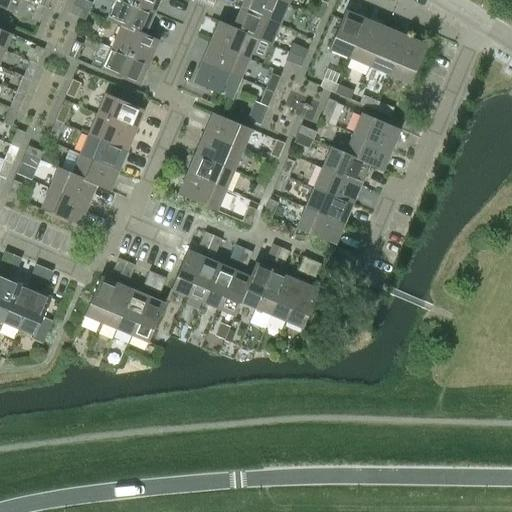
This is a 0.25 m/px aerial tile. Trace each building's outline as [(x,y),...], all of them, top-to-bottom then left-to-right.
[(8,0),(0,0),(0,8),(5,10),(8,0)] [(83,0),(75,0),(73,5),(88,12),(91,3),(83,0)] [(114,0),(106,21),(120,26),(120,25),(144,35),(153,13),(121,0),(114,0)] [(121,0),(153,13),(158,0),(121,0)] [(275,0),(243,0),(240,8),(278,25),(287,5),(275,0)] [(312,15),(320,19),(327,4),(319,0),(312,15)] [(38,23),(45,8),(37,4),(30,19),(38,23)] [(84,20),(88,12),(73,5),(69,14),(84,20)] [(240,8),(232,27),(231,28),(256,39),(256,40),(270,46),(278,25),(240,8)] [(328,49),(349,58),(365,20),(344,11),(328,49)] [(320,19),(312,15),(305,31),(314,34),(320,19)] [(385,28),(365,20),(349,58),(369,67),(385,28)] [(248,59),(256,40),(256,39),(231,28),(232,27),(218,21),(209,42),(248,59)] [(158,40),(144,35),(120,25),(120,26),(111,47),(148,63),(158,40)] [(405,36),(385,28),(369,67),(388,75),(405,36)] [(0,49),(4,51),(11,34),(0,29),(0,49)] [(405,36),(388,75),(409,84),(426,45),(405,36)] [(82,45),(74,41),(67,56),(76,60),(82,45)] [(201,62),(239,79),(248,59),(209,42),(201,62)] [(288,52),(303,59),(307,50),(292,44),(288,52)] [(29,61),(37,65),(43,50),(35,46),(29,61)] [(138,87),(148,63),(111,47),(101,71),(138,87)] [(303,59),(288,52),(285,61),(300,67),(303,59)] [(37,65),(29,61),(22,77),(30,80),(37,65)] [(231,99),(239,79),(201,62),(192,83),(231,99)] [(265,89),(273,93),(279,77),(271,74),(265,89)] [(22,77),(16,92),(24,96),(30,80),(22,77)] [(334,93),(337,85),(322,78),(319,87),(334,93)] [(65,95),(73,98),(80,83),(72,80),(65,95)] [(353,91),(337,85),(334,93),(349,100),(353,91)] [(273,93),(265,89),(258,104),(266,108),(273,93)] [(9,108),(17,111),(24,96),(16,92),(9,108)] [(96,115),(134,131),(143,110),(105,94),(96,115)] [(374,110),(377,102),(362,95),(358,103),(374,110)] [(329,118),(336,103),(327,99),(321,114),(329,118)] [(393,108),(377,102),(374,110),(389,116),(393,108)] [(61,105),(54,121),(63,124),(69,109),(61,105)] [(17,111),(9,108),(2,123),(11,127),(17,111)] [(203,134),(242,150),(250,130),(212,113),(203,134)] [(352,134),(390,150),(399,130),(361,113),(352,134)] [(96,115),(88,135),(126,151),(134,131),(96,115)] [(56,139),(63,124),(54,121),(48,136),(56,139)] [(300,125),(296,134),(312,140),(315,132),(300,125)] [(10,145),(18,148),(24,133),(16,129),(10,145)] [(242,150),(203,134),(194,154),(233,170),(242,150)] [(312,140),(296,134),(293,142),(308,149),(312,140)] [(352,134),(344,153),(343,154),(368,164),(368,165),(381,171),(390,150),(352,134)] [(126,151),(88,135),(79,154),(118,171),(126,151)] [(284,144),(275,140),(269,155),(277,159),(284,144)] [(18,148),(10,145),(3,160),(11,164),(18,148)] [(24,154),(39,161),(42,152),(27,146),(24,154)] [(330,147),(321,168),(360,184),(368,165),(368,164),(343,154),(344,153),(330,147)] [(35,169),(39,161),(24,154),(20,163),(35,169)] [(79,154),(71,173),(71,174),(95,185),(95,186),(109,192),(118,171),(79,154)] [(233,170),(194,154),(186,174),(225,190),(233,170)] [(280,174),(288,177),(294,162),(286,158),(280,174)] [(3,160),(0,167),(0,177),(5,179),(11,164),(3,160)] [(265,165),(258,181),(266,184),(273,169),(265,165)] [(87,205),(95,186),(95,185),(71,174),(71,173),(57,168),(48,188),(87,205)] [(351,204),(360,184),(321,168),(313,188),(351,204)] [(177,195),(216,211),(225,190),(186,174),(177,195)] [(281,192),(288,177),(280,174),(273,189),(281,192)] [(6,195),(15,199),(21,184),(13,180),(6,195)] [(260,200),(266,184),(258,181),(252,196),(260,200)] [(78,226),(87,205),(48,188),(40,209),(78,226)] [(343,224),(351,204),(313,188),(304,208),(343,224)] [(277,203),(269,199),(262,214),(271,218),(277,203)] [(256,210),(247,206),(241,221),(249,225),(256,210)] [(295,229),(334,245),(343,224),(304,208),(295,229)] [(206,251),(212,235),(204,232),(197,247),(206,251)] [(202,303),(218,264),(211,261),(221,239),(212,235),(206,251),(203,257),(186,296),(202,303)] [(265,259),(273,263),(280,248),(271,244),(265,259)] [(228,260),(237,264),(243,249),(235,245),(228,260)] [(280,248),(273,263),(282,266),(288,251),(280,248)] [(243,249),(237,264),(245,267),(252,252),(243,249)] [(186,296),(203,257),(186,250),(170,289),(186,296)] [(0,260),(0,267),(6,270),(12,255),(4,252),(0,260)] [(21,259),(12,255),(6,270),(14,274),(21,259)] [(296,272),(305,276),(311,261),(302,257),(296,272)] [(111,273),(119,277),(126,262),(117,258),(111,273)] [(311,261),(305,276),(313,280),(319,264),(311,261)] [(126,262),(119,277),(128,280),(134,265),(126,262)] [(254,308),(271,270),(254,263),(248,277),(249,277),(239,302),(240,302),(254,308)] [(217,309),(234,271),(218,264),(202,303),(217,309)] [(28,280),(37,283),(43,268),(35,265),(28,280)] [(52,272),(43,268),(37,283),(45,287),(52,272)] [(270,315),(286,276),(271,270),(254,308),(270,315)] [(142,286),(150,290),(157,275),(148,271),(142,286)] [(249,277),(248,277),(234,271),(217,309),(234,316),(240,302),(239,302),(249,277)] [(157,275),(150,290),(159,293),(165,278),(157,275)] [(285,322),(302,283),(286,276),(270,315),(285,322)] [(3,277),(0,283),(0,321),(2,322),(18,284),(3,277)] [(100,322),(116,284),(100,277),(84,315),(100,322)] [(302,283),(285,322),(302,329),(318,290),(302,283)] [(18,284),(2,322),(17,329),(34,290),(18,284)] [(116,284),(100,322),(115,329),(132,290),(116,284)] [(34,336),(50,297),(34,290),(17,329),(34,336)] [(131,336),(147,297),(132,290),(115,329),(131,336)] [(147,297),(131,336),(147,343),(164,304),(147,297)] [(36,331),(45,335),(51,321),(42,318),(36,331)] [(228,330),(224,340),(230,342),(234,332),(228,330)]
